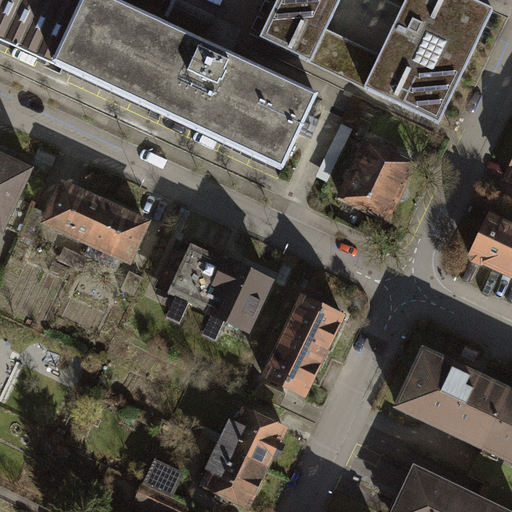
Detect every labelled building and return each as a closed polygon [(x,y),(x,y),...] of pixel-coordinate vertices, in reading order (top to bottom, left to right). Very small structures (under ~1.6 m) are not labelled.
[(0,0),(0,39),(52,63),(80,0),(0,0)] [(283,170),(318,97),(231,57),(239,41),(212,28),(204,46),(104,0),(80,0),(52,63),(283,170)] [(278,0),(259,40),(310,64),(326,31),(340,0),(278,0)] [(493,11),(470,0),(381,0),(405,11),(383,57),(367,90),(441,125),(493,11)] [(310,64),(367,90),(383,57),(326,31),(310,64)] [(410,158),(367,140),(342,198),(384,216),(410,158)] [(32,170),(0,155),(0,224),(20,234),(33,205),(19,199),(32,170)] [(88,242),(105,205),(64,186),(58,199),(53,197),(49,206),(53,208),(46,223),(88,242)] [(129,261),(146,224),(105,205),(88,242),(129,261)] [(40,211),(34,208),(23,232),(35,237),(46,214),(40,211)] [(511,225),(489,215),(470,255),(472,261),(480,265),(486,264),(511,275),(511,225)] [(271,282),(192,245),(169,294),(177,298),(167,318),(180,325),(189,304),(213,315),(203,336),(216,342),(226,321),(248,331),(271,282)] [(134,274),(130,272),(122,290),(135,296),(143,278),(134,274)] [(343,316),(303,296),(284,337),(324,356),(343,316)] [(324,356),(284,337),(264,378),(304,397),(324,356)] [(483,443),(508,392),(424,352),(399,404),(483,443)] [(287,395),(262,383),(256,395),(281,407),(287,395)] [(511,393),(508,392),(483,443),(481,447),(511,461),(511,393)] [(285,429),(246,410),(238,425),(231,422),(220,445),(267,468),(285,429)] [(267,468),(220,445),(208,469),(215,472),(208,487),(248,507),(254,495),(256,496),(263,481),(261,480),(267,468)] [(155,462),(145,484),(172,497),(179,482),(183,475),(155,462)] [(499,511),(415,472),(396,511),(499,511)] [(145,484),(136,502),(157,511),(187,511),(190,505),(172,497),(145,484)]
